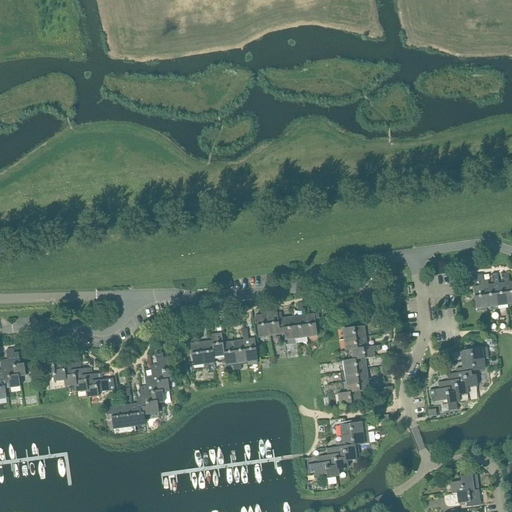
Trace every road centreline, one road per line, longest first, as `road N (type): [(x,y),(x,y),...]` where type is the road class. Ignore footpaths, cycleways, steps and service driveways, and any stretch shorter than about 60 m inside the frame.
road 1 (residential): [(127,296),(208,299),(288,289),(329,266),(359,261)]
road 2 (residential): [(0,331),(46,324),(108,331),(122,322),(127,296)]
road 3 (residential): [(0,299),(127,296)]
